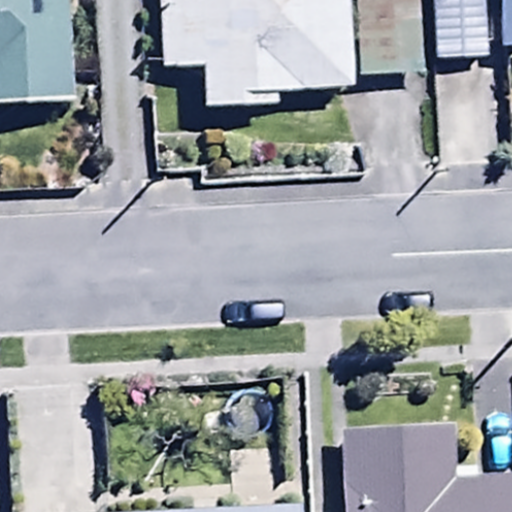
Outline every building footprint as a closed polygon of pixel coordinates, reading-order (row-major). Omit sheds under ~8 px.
[(0,0),(0,104),(68,101),(61,0),(0,0)] [(153,0),(154,65),(197,65),(197,106),(270,105),(270,87),(346,86),(342,0),(153,0)] [(414,0),(350,0),(352,73),(417,71),(414,0)] [(427,0),(430,60),(480,58),(477,0),(427,0)] [(511,0),(491,0),(493,47),(511,46),(511,0)] [(333,511),(511,511),(511,429),(457,432),(455,379),(327,386),(333,511)] [(3,511),(289,511),(285,456),(1,475),(3,511)]
